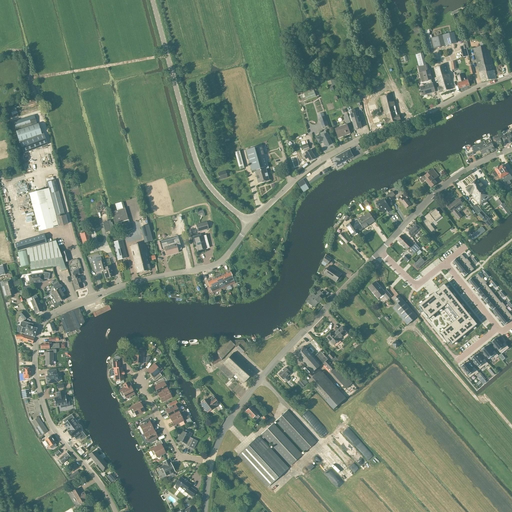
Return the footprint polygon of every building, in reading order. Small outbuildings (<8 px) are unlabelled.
[(412,27),(415,35),(421,34),(419,25),(412,27)] [(454,32),(442,35),(430,38),(433,49),(445,46),(457,43),(454,32)] [(487,72),(489,80),(496,79),(494,70),(488,45),(484,46),(485,49),(488,64),(488,65),(485,66),(487,72)] [(465,46),(460,47),(464,58),(469,57),(467,49),(466,49),(465,46)] [(481,82),(489,80),(487,72),(485,66),(488,65),(488,64),(485,49),(484,46),(474,49),(479,72),(481,82)] [(416,55),(419,67),(426,65),(423,53),(416,55)] [(441,79),(444,91),(453,89),(446,64),(440,66),(444,78),(441,79)] [(419,67),(418,67),(421,82),(432,80),(430,70),(428,71),(427,65),(426,65),(419,67)] [(385,68),(389,80),(395,78),(391,66),(385,68)] [(444,91),(441,79),(444,78),(440,66),(434,68),(439,85),(437,85),(437,88),(439,93),(444,92),(444,91)] [(468,80),(465,80),(463,74),(457,76),(459,83),(457,83),(459,89),(469,85),(468,80)] [(433,83),(420,87),(422,96),(435,92),(433,83)] [(306,100),(316,96),(314,90),(304,94),(306,100)] [(392,93),(380,97),(386,118),(385,119),(386,124),(401,120),(399,115),(398,116),(394,102),(394,100),(392,93)] [(357,113),(356,113),(355,110),(349,111),(350,115),(351,115),(353,122),(359,120),(357,113)] [(319,118),(322,128),(328,126),(325,116),(319,118)] [(362,128),(359,120),(353,122),(355,130),(362,128)] [(16,132),(19,142),(41,134),(38,124),(16,131),(16,132)] [(350,133),(347,125),(336,129),(339,137),(350,133)] [(511,128),(511,129),(511,132),(502,136),(505,144),(511,141),(511,128)] [(326,134),(325,131),(320,133),(322,136),(317,139),(319,143),(321,141),(323,144),(324,144),(325,146),(326,146),(327,146),(332,144),(327,133),(326,134)] [(23,153),(48,145),(44,133),(41,134),(19,142),(23,153)] [(500,134),(491,138),(492,141),(495,139),(498,144),(502,143),(502,142),(500,138),(502,137),(501,137),(500,134)] [(491,138),(484,141),(486,145),(490,151),(495,149),(492,143),(493,142),(492,141),(491,138)] [(477,146),(472,148),(475,153),(480,150),(482,155),(490,151),(486,145),(484,141),(477,145),(477,146)] [(245,150),(252,173),(255,172),(258,183),(269,180),(265,169),(268,168),(262,146),(245,150)] [(311,150),(303,154),(306,159),(308,158),(310,161),(315,158),(311,150)] [(342,153),(348,163),(353,161),(352,161),(348,163),(347,160),(353,157),(353,155),(352,152),(351,152),(349,150),(343,154),(342,153)] [(348,163),(342,153),(342,154),(336,158),(337,161),(335,162),(338,168),(343,165),(342,163),(346,161),(348,163),(343,166),(348,163)] [(296,156),(291,158),(295,168),(300,166),(296,156)] [(502,178),(505,183),(508,188),(511,186),(511,177),(509,173),(504,165),(498,168),(498,167),(497,167),(496,168),(496,169),(495,170),(496,171),(493,173),(495,176),(498,174),(501,179),(502,178)] [(427,179),(425,180),(431,187),(436,183),(434,180),(438,176),(433,169),(425,176),(427,179)] [(225,171),(218,173),(220,179),(227,178),(226,177),(226,176),(225,171)] [(49,188),(56,216),(59,216),(60,216),(65,215),(56,179),(47,182),(48,188),(49,188)] [(466,188),(477,204),(479,206),(492,196),(484,185),(483,186),(478,179),(466,188)] [(298,183),(301,187),(303,191),(308,188),(303,180),(298,183)] [(55,217),(56,216),(49,188),(48,188),(29,193),(39,231),(58,226),(55,217)] [(386,196),(390,203),(394,200),(392,197),(395,195),(393,192),(386,196)] [(401,202),(406,208),(411,205),(406,198),(404,200),(402,198),(400,200),(401,202)] [(459,198),(451,204),(452,205),(448,208),(452,212),(458,219),(462,216),(456,209),(463,204),(459,198)] [(500,198),(497,200),(501,205),(501,206),(503,208),(503,209),(506,206),(503,203),(504,203),(501,198),(500,198)] [(376,204),(377,205),(377,207),(378,207),(381,211),(386,211),(385,210),(386,210),(388,212),(391,210),(384,199),(380,201),(376,202),(377,204),(376,204)] [(118,210),(123,208),(121,202),(115,204),(117,210),(111,212),(115,224),(122,222),(118,210)] [(424,217),(427,220),(427,221),(424,223),(431,232),(435,230),(430,224),(433,222),(433,223),(442,216),(439,213),(439,212),(438,212),(436,209),(431,213),(430,212),(424,217)] [(353,222),(359,231),(375,221),(369,212),(357,219),(354,221),(353,222)] [(489,218),(483,212),(482,212),(481,212),(478,215),(482,219),(483,219),(486,222),(489,218)] [(55,217),(58,226),(68,224),(66,215),(65,215),(60,216),(59,216),(56,216),(55,217)] [(132,228),(129,220),(123,222),(125,231),(132,228)] [(415,221),(406,231),(412,237),(418,232),(421,228),(415,221)] [(196,225),(198,232),(208,229),(206,222),(196,225)] [(352,235),(359,231),(353,222),(346,226),(352,235)] [(148,225),(140,227),(144,243),(153,240),(148,225)] [(472,235),(471,236),(474,240),(477,238),(485,231),(481,227),(474,233),(472,235)] [(17,242),(15,243),(17,251),(19,250),(46,242),(43,234),(17,242)] [(194,244),(196,244),(198,251),(207,248),(205,242),(207,241),(206,236),(199,237),(198,235),(192,237),(194,244)] [(397,240),(407,250),(410,253),(412,251),(415,254),(420,248),(416,244),(413,247),(412,245),(408,241),(407,239),(402,235),(397,240)] [(122,240),(112,242),(117,260),(127,258),(122,240)] [(64,265),(59,251),(56,241),(48,243),(26,249),(26,250),(17,252),(21,267),(30,265),(31,271),(59,266),(64,265)] [(150,270),(146,254),(143,243),(130,246),(137,273),(150,270)] [(178,251),(176,244),(175,244),(175,243),(171,244),(172,245),(164,247),(167,255),(171,254),(170,253),(178,251)] [(462,254),(453,262),(457,266),(467,259),(467,258),(466,259),(462,254)] [(323,261),(328,264),(331,259),(330,259),(331,258),(327,255),(326,256),(323,261)] [(101,258),(93,260),(97,272),(99,271),(103,270),(106,278),(114,276),(112,266),(107,267),(105,260),(102,261),(101,258)] [(418,269),(425,262),(421,258),(414,265),(418,269)] [(467,259),(457,266),(461,271),(471,263),(467,259)] [(471,263),(461,271),(465,276),(465,277),(474,269),(470,264),(471,264),(471,263)] [(330,266),(324,274),(336,282),(341,274),(330,266)] [(78,277),(78,275),(80,275),(79,269),(73,271),(71,274),(72,276),(76,290),(82,288),(84,287),(84,286),(84,285),(84,284),(83,284),(83,283),(82,283),(80,277),(78,277)] [(226,272),(221,275),(224,281),(226,287),(235,283),(230,271),(226,273),(226,272)] [(42,272),(42,274),(29,276),(30,284),(44,281),(44,279),(49,280),(50,273),(42,272)] [(478,274),(469,281),(473,286),(482,279),(478,274)] [(221,275),(214,277),(219,290),(226,287),(224,281),(221,275)] [(219,290),(214,277),(210,279),(210,280),(207,281),(212,293),(219,290)] [(482,279),(473,286),(477,291),(486,284),(487,283),(483,278),(482,279)] [(2,287),(4,286),(7,296),(15,294),(11,281),(10,282),(9,280),(1,283),(2,287)] [(52,285),(55,291),(51,293),(54,298),(63,293),(60,289),(62,288),(61,284),(60,285),(58,282),(52,285)] [(376,282),(370,286),(369,288),(378,298),(383,294),(387,299),(391,296),(386,290),(384,291),(376,282)] [(421,304),(418,306),(429,319),(431,317),(433,316),(439,311),(442,309),(442,308),(454,322),(444,330),(442,332),(440,334),(448,344),(450,342),(452,345),(454,343),(457,341),(463,337),(465,335),(473,328),(475,326),(477,325),(470,315),(468,313),(463,307),(461,305),(455,297),(453,294),(448,288),(446,286),(444,284),(439,289),(440,290),(436,293),(435,292),(430,297),(427,299),(423,302),(421,304)] [(486,284),(477,291),(481,296),(490,289),(486,284)] [(490,289),(481,296),(485,301),(494,293),(490,289)] [(317,304),(318,303),(319,303),(327,295),(323,291),(322,293),(320,291),(316,295),(313,293),(308,301),(308,302),(308,303),(309,304),(315,308),(317,304)] [(51,300),(53,304),(54,308),(61,304),(60,302),(66,299),(63,293),(54,298),(51,300)] [(494,293),(485,301),(489,305),(498,298),(494,293)] [(43,311),(38,298),(37,298),(36,295),(31,297),(32,300),(31,301),(36,314),(43,311)] [(394,299),(398,304),(395,307),(408,323),(417,316),(399,295),(394,299)] [(498,298),(489,305),(493,310),(501,303),(498,298)] [(501,303),(493,310),(497,315),(506,308),(507,308),(502,302),(501,303)] [(59,316),(66,333),(69,332),(69,333),(79,329),(84,322),(79,308),(59,316)] [(506,308),(497,315),(501,320),(509,313),(506,308)] [(28,317),(23,311),(19,315),(25,320),(28,317)] [(511,316),(509,313),(501,320),(505,325),(504,325),(505,325),(511,319),(511,316)] [(21,333),(24,334),(24,335),(34,337),(37,329),(32,327),(33,324),(29,323),(23,321),(23,322),(21,322),(20,325),(21,327),(22,327),(21,333)] [(56,332),(55,331),(53,323),(47,325),(49,333),(52,332),(53,333),(56,332)] [(340,339),(347,333),(341,327),(334,333),(333,332),(327,337),(330,341),(329,342),(329,344),(331,346),(333,346),(334,345),(340,339)] [(34,338),(24,335),(24,336),(21,335),(16,335),(16,339),(21,339),(23,339),(23,341),(32,343),(34,338)] [(497,338),(491,342),(492,342),(500,353),(505,349),(506,350),(509,348),(505,343),(502,345),(497,338)] [(218,354),(209,358),(213,365),(221,360),(221,359),(234,346),(236,348),(240,344),(246,350),(249,347),(243,340),(231,340),(230,339),(225,340),(216,351),(218,354)] [(240,344),(236,348),(242,354),(243,353),(246,350),(240,344)] [(330,372),(331,372),(335,367),(328,359),(329,359),(321,350),(314,357),(305,346),(300,350),(306,357),(307,356),(310,359),(311,359),(313,361),(313,362),(318,368),(321,365),(323,364),(330,372)] [(487,346),(481,350),(482,351),(482,350),(489,359),(494,355),(495,357),(496,359),(499,356),(498,355),(496,352),(494,351),(492,353),(487,346)] [(49,350),(49,353),(45,353),(45,365),(53,365),(53,353),(56,353),(56,350),(49,350)] [(313,373),(318,368),(313,362),(313,361),(311,359),(310,359),(307,356),(306,357),(300,350),(296,354),(313,373)] [(137,353),(133,353),(132,362),(143,363),(144,351),(142,351),(137,351),(137,353)] [(223,363),(235,375),(244,383),(254,372),(233,352),(223,363)] [(477,354),(471,359),(472,359),(480,369),(485,365),(486,367),(489,364),(484,359),(482,361),(477,355),(477,354)] [(115,376),(114,376),(114,382),(115,382),(120,381),(120,380),(124,379),(124,375),(124,372),(123,372),(123,367),(120,368),(120,362),(113,362),(113,369),(114,369),(115,376)] [(467,362),(461,367),(470,377),(475,374),(476,375),(479,373),(474,367),(472,369),(467,363),(467,362)] [(230,380),(235,375),(223,363),(218,368),(230,380)] [(156,366),(154,364),(147,370),(153,378),(152,378),(155,381),(162,376),(159,373),(163,370),(161,368),(158,365),(156,366)] [(335,367),(331,372),(346,389),(353,383),(337,366),(335,367)] [(21,374),(23,374),(24,378),(29,378),(28,377),(31,376),(31,369),(23,369),(23,367),(19,367),(19,371),(20,371),(21,374)] [(290,379),(287,376),(291,372),(286,367),(279,374),(284,379),(287,382),(290,379)] [(47,377),(48,384),(58,382),(58,380),(59,380),(58,376),(57,377),(57,375),(56,370),(47,371),(48,376),(47,377)] [(309,382),(326,401),(334,410),(347,399),(323,372),(320,371),(309,382)] [(302,388),(302,387),(306,384),(305,383),(307,382),(304,378),(302,380),(301,378),(297,383),(302,388)] [(156,385),(154,386),(158,394),(168,390),(164,381),(162,382),(161,379),(155,382),(156,385)] [(131,384),(130,381),(122,385),(124,388),(119,390),(120,392),(122,396),(124,395),(126,398),(127,399),(128,399),(129,399),(130,398),(130,397),(130,396),(134,394),(130,385),(131,384)] [(168,390),(158,394),(162,402),(172,398),(170,394),(171,393),(171,392),(171,391),(170,390),(169,390),(168,390)] [(61,408),(70,406),(68,399),(66,400),(65,396),(64,396),(64,391),(56,392),(57,397),(54,398),(55,406),(60,405),(61,408)] [(213,396),(209,399),(208,398),(205,401),(204,400),(203,400),(202,400),(201,400),(201,401),(201,402),(201,403),(201,404),(207,412),(219,404),(213,396)] [(132,414),(135,413),(136,416),(145,412),(140,403),(129,408),(132,414)] [(170,418),(179,413),(179,412),(180,411),(180,409),(180,408),(179,408),(178,408),(177,408),(176,405),(166,410),(170,418)] [(259,417),(257,414),(250,407),(246,411),(252,418),(253,418),(255,421),(259,417)] [(287,410),(275,421),(304,453),(317,441),(287,410)] [(183,421),(179,413),(170,418),(173,426),(183,421)] [(66,423),(63,425),(67,430),(73,426),(75,424),(72,420),(76,417),(73,414),(64,420),(66,423)] [(38,417),(31,422),(41,436),(48,432),(38,417)] [(142,424),(140,425),(144,434),(153,429),(151,424),(152,424),(150,420),(149,421),(148,419),(141,422),(142,424)] [(263,436),(261,437),(263,439),(265,438),(290,466),(302,455),(283,434),(282,433),(273,423),(261,434),(263,436)] [(76,425),(68,431),(70,433),(69,434),(72,438),(83,431),(82,427),(78,425),(76,427),(76,425)] [(144,434),(141,435),(145,443),(149,441),(150,444),(157,441),(155,438),(157,437),(153,429),(144,434)] [(189,447),(193,439),(190,437),(192,433),(190,432),(185,430),(184,432),(181,431),(180,431),(179,431),(179,432),(178,433),(179,434),(179,435),(177,440),(186,444),(185,445),(189,447)] [(51,436),(44,440),(49,447),(50,447),(51,449),(53,449),(56,447),(56,445),(55,444),(56,443),(51,436)] [(259,436),(238,454),(238,455),(267,487),(268,487),(288,468),(262,440),(261,438),(259,436)] [(156,446),(150,449),(151,451),(153,456),(155,454),(157,457),(158,458),(159,458),(160,458),(160,457),(161,457),(161,456),(161,455),(165,453),(161,444),(162,444),(161,440),(157,442),(155,443),(156,446)] [(88,454),(103,472),(102,471),(105,464),(106,465),(106,464),(95,451),(94,451),(95,451),(89,456),(88,454)] [(66,452),(59,459),(58,459),(57,461),(61,465),(70,456),(66,452)] [(228,465),(232,461),(227,456),(224,460),(228,465)] [(165,464),(159,468),(160,470),(162,474),(165,473),(166,476),(168,475),(168,474),(170,478),(175,475),(174,474),(173,475),(172,473),(173,472),(175,471),(170,463),(172,462),(170,459),(164,462),(165,464)] [(175,484),(176,484),(185,491),(185,492),(192,497),(196,491),(189,486),(191,484),(181,477),(175,484)] [(84,492),(81,494),(78,488),(72,492),(79,504),(84,500),(84,499),(87,497),(84,492)]
